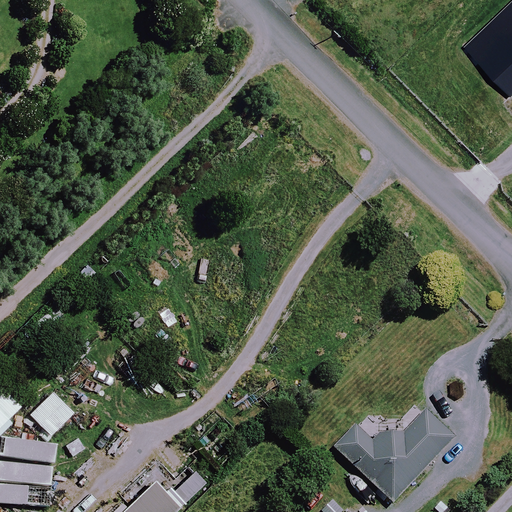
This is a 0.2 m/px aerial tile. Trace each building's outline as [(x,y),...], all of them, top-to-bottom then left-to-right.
[(511,35),(510,36),(495,20),(466,48),(511,96),(511,35)] [(393,506),(454,438),(426,412),(403,437),(379,436),(372,444),(356,429),(334,452),(393,506)] [(52,447),(0,439),(0,458),(50,465),(52,447)] [(48,470),(0,465),(0,507),(44,511),(48,470)] [(174,511),(178,509),(153,485),(125,511),(174,511)] [(341,511),(332,503),(322,511),(341,511)]
